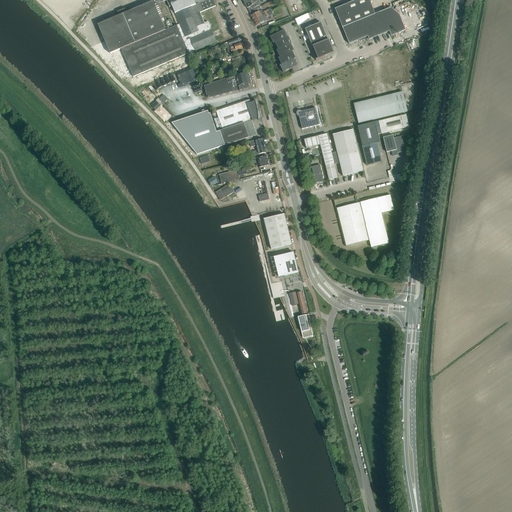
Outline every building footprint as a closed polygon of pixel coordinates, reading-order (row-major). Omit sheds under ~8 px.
[(155,0),(154,0),(127,12),(125,8),(117,12),(119,15),(98,25),(110,53),(112,52),(121,48),(133,77),(212,43),(213,45),(216,43),(216,42),(216,41),(208,22),(204,23),(200,13),(215,6),(213,6),(210,0),(155,0)] [(245,4),(247,8),(252,6),(253,8),(260,5),(258,2),(256,0),(255,0),(253,1),(252,1),(245,4)] [(342,4),(333,7),(338,19),(339,19),(342,28),(375,14),(369,0),(356,0),(343,5),(342,4)] [(256,13),(251,16),(254,21),(270,12),(272,12),(270,8),(266,11),(263,12),(262,10),(259,11),(256,13)] [(391,8),(375,14),(342,28),(349,44),(358,40),(359,41),(369,39),(369,40),(389,31),(391,36),(392,36),(405,30),(399,15),(391,8)] [(270,12),(254,21),(256,26),(267,20),(266,17),(273,14),(272,12),(270,12)] [(321,22),(305,29),(312,46),(313,46),(318,59),(325,56),(325,54),(331,51),(329,48),(332,47),(328,39),(328,40),(321,22)] [(273,43),(275,43),(287,37),(284,30),(270,37),(273,43)] [(275,43),(278,49),(291,43),(288,36),(287,37),(275,43)] [(218,49),(215,50),(216,56),(222,54),(221,51),(220,52),(220,49),(222,48),(222,46),(225,45),(226,47),(227,47),(229,53),(239,50),(244,48),(242,42),(241,37),(234,40),(230,41),(229,41),(219,45),(217,46),(218,49)] [(276,50),(280,57),(292,51),(294,50),(291,43),(278,49),(276,50)] [(278,58),(281,65),(294,59),(295,58),(292,51),(280,57),(278,58)] [(294,59),(281,65),(280,65),(283,72),(297,65),(294,59)] [(191,69),(177,75),(182,87),(196,80),(191,69)] [(223,79),(204,86),(208,98),(207,98),(208,98),(240,90),(249,87),(248,83),(248,82),(251,81),(248,73),(245,73),(240,74),(235,76),(233,76),(230,77),(223,79)] [(392,94),(397,114),(407,111),(403,92),(392,94)] [(156,101),(151,105),(156,111),(161,107),(161,106),(164,104),(163,104),(159,99),(158,98),(156,100),(156,101)] [(208,110),(172,123),(197,155),(225,145),(225,146),(255,136),(257,135),(252,121),(258,118),(258,120),(259,120),(259,119),(259,118),(258,116),(258,115),(258,113),(258,112),(258,110),(257,107),(257,106),(256,104),(256,103),(256,102),(255,100),(254,100),(255,102),(251,103),(250,100),(245,101),(216,111),(209,113),(208,110)] [(316,108),(307,110),(302,111),(302,113),(301,116),(299,116),(302,129),(320,125),(316,108)] [(406,115),(378,121),(379,121),(379,122),(381,133),(409,127),(406,115)] [(375,122),(358,126),(367,165),(382,162),(377,143),(380,142),(378,134),(381,133),(379,122),(375,123),(375,122)] [(363,171),(353,130),(348,131),(348,129),(345,129),(346,131),(333,135),(337,152),(332,153),(334,164),(340,163),(343,176),(363,171)] [(327,134),(309,138),(304,140),(306,148),(320,145),(329,180),(338,178),(334,164),(327,134)] [(383,137),(387,152),(391,151),(393,156),(398,155),(397,153),(402,151),(401,147),(406,145),(403,136),(394,138),(393,135),(383,137)] [(262,139),(250,142),(250,144),(251,147),(256,146),(257,150),(253,151),(254,156),(255,155),(261,154),(266,153),(265,147),(265,146),(265,144),(264,144),(264,143),(263,144),(263,143),(262,139)] [(258,158),(260,167),(263,167),(263,166),(269,165),(267,155),(258,158)] [(210,161),(208,156),(200,158),(202,164),(210,161)] [(320,165),(311,167),(315,183),(324,181),(320,165)] [(246,167),(237,170),(239,176),(247,174),(246,167)] [(237,170),(219,174),(221,183),(239,179),(237,170)] [(214,176),(208,180),(212,186),(218,183),(214,176)] [(227,186),(216,192),(221,200),(222,199),(230,195),(234,192),(231,187),(228,188),(227,186)] [(390,194),(360,202),(369,240),(371,248),(389,243),(382,214),(394,210),(390,194)] [(360,202),(337,208),(346,246),(369,240),(360,202)] [(284,214),(279,215),(264,219),(271,249),(292,244),(284,214)] [(294,252),(289,253),(274,257),(278,277),(298,272),(294,252)] [(296,292),(289,294),(288,294),(291,305),(293,312),(298,311),(298,310),(300,310),(301,314),(307,313),(302,292),(296,293),(296,292)] [(304,338),(313,336),(308,314),(299,317),(304,337),(304,338)]
